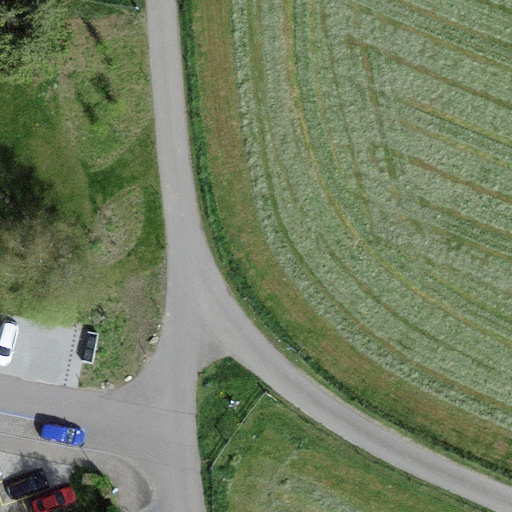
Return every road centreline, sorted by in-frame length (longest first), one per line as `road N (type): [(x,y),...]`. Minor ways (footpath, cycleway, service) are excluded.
road 1 (residential): [(188,314),(235,334),(284,382),(351,429),(511,503)]
road 2 (residential): [(161,0),(188,314)]
road 3 (residential): [(0,398),(161,434)]
road 4 (residential): [(188,314),(161,434)]
